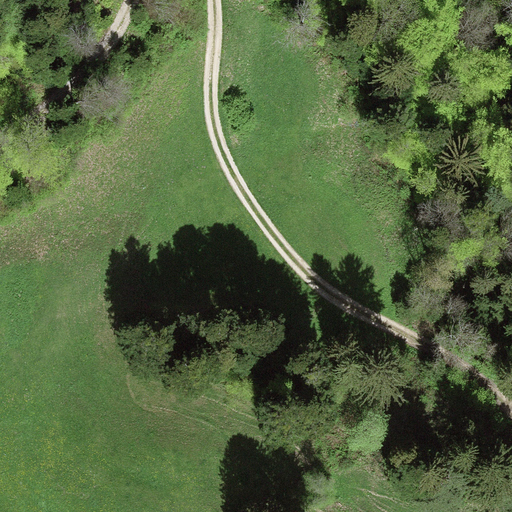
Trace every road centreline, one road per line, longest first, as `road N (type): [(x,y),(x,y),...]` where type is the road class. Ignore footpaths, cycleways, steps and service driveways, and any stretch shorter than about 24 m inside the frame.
road 1 (track): [(212,0),(213,123),(236,179),(274,235),(332,295),(463,368),(511,410)]
road 2 (track): [(134,0),(88,72),(0,139)]
